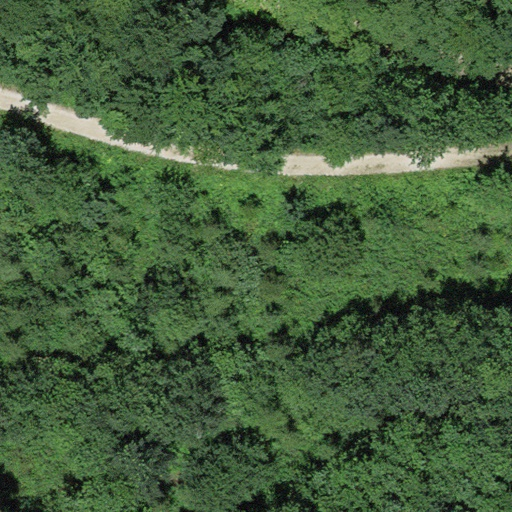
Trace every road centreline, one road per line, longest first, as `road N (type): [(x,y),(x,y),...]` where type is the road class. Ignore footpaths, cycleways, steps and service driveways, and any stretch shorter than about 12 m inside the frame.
road 1 (track): [(0,105),(174,156),(308,174),(511,156)]
road 2 (track): [(243,0),(400,55),(511,78)]
